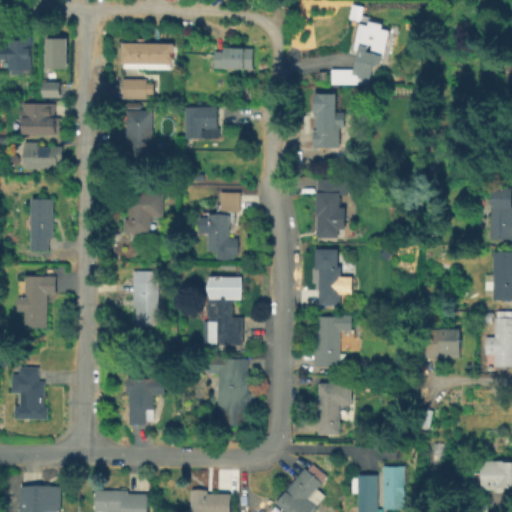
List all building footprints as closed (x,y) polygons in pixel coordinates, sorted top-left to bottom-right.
[(365,6),(361,20),(349,17),(353,3),(365,6)] [(392,26),(380,75),(370,73),(370,84),(333,83),(333,69),(353,69),(358,46),(353,45),(357,24),(368,27),(369,21),(392,26)] [(32,29),(32,69),(9,69),(9,60),(0,60),(0,46),(9,46),(9,39),(18,39),(18,29),(32,29)] [(68,36),(68,67),(48,67),(48,35),(68,36)] [(172,45),(171,61),(152,60),(152,63),(123,63),(123,41),(152,42),(152,45),(172,45)] [(252,48),(252,67),(215,66),(215,51),(224,51),(224,47),(252,48)] [(156,79),(156,97),(123,98),(123,77),(146,77),(146,79),(156,79)] [(46,96),(46,83),(62,83),(62,96),(46,96)] [(255,102),(243,102),(242,86),(255,86),(255,102)] [(342,135),(342,146),(315,146),(316,93),(338,93),(337,111),(345,111),(345,135),(342,135)] [(153,109),(153,168),(126,168),(127,110),(121,110),(121,101),(141,102),(141,109),(153,109)] [(21,134),(21,104),(56,104),(56,134),(21,134)] [(217,105),(218,127),(220,127),(220,137),(186,137),(186,105),(217,105)] [(41,146),(51,146),(51,145),(63,145),(63,161),(59,161),(59,168),(26,167),(26,141),(39,141),(39,145),(41,145),(41,146)] [(349,178),(349,194),(340,193),(340,205),(347,205),(346,228),(339,228),(339,237),(317,237),(317,216),(317,178),(349,178)] [(511,186),(511,238),(491,238),(492,186),(511,186)] [(165,191),(165,215),(154,215),(153,232),(126,232),(126,218),(131,218),(131,191),(165,191)] [(49,237),(49,250),(31,250),(32,198),(54,198),(54,237),(49,237)] [(239,206),(238,215),(232,214),(231,249),(210,249),(211,214),(224,214),(224,206),(239,206)] [(345,250),(345,265),(342,265),(342,304),(320,304),(320,269),(316,269),(316,247),(339,248),(339,250),(345,250)] [(511,252),(511,299),(494,299),(494,252),(511,252)] [(243,275),(243,298),(235,298),(235,316),(245,316),(245,344),(218,344),(218,318),(210,318),(210,291),(209,287),(213,275),(243,275)] [(57,277),(57,293),(48,293),(48,326),(26,326),(26,310),(19,310),(19,296),(26,296),(26,276),(57,277)] [(160,282),(159,325),(137,324),(137,306),(135,306),(135,281),(160,282)] [(511,366),(495,366),(496,354),(486,353),(487,336),(496,336),(496,317),(499,317),(499,310),(511,310),(511,366)] [(493,312),(493,322),(484,322),(484,312),(493,312)] [(339,366),(314,366),(314,329),(318,329),(318,315),(338,315),(338,314),(352,314),(352,330),(339,330),(339,366)] [(462,328),(461,357),(427,356),(428,328),(462,328)] [(249,357),(249,392),(252,392),(251,402),(248,402),(248,424),(219,424),(220,372),(211,372),(211,355),(226,355),(226,357),(249,357)] [(39,368),(38,383),(43,383),(43,408),(47,408),(47,420),(14,420),(14,408),(22,408),(22,391),(13,391),(13,374),(22,374),(22,368),(39,368)] [(165,378),(165,393),(154,393),(154,408),(147,408),(147,423),(130,423),(130,393),(128,392),(128,377),(165,378)] [(342,383),(341,433),(320,433),(321,382),(342,383)] [(432,410),(429,427),(419,425),(423,407),(432,410)] [(511,460),(511,487),(484,487),(484,460),(511,460)] [(316,466),(327,475),(323,480),(325,481),(319,487),(327,493),(311,511),(289,511),(278,502),(307,467),(312,471),(316,466)] [(383,508),(383,466),(406,466),(405,508),(383,508)] [(359,511),(359,475),(378,475),(378,511),(359,511)] [(62,487),(61,511),(30,511),(30,510),(23,510),(24,487),(62,487)] [(148,493),(148,511),(108,511),(108,510),(97,510),(97,489),(129,489),(129,493),(148,493)] [(232,493),(231,511),(192,511),(193,489),(209,489),(208,492),(232,493)] [(283,511),(275,503),(266,511),(283,511)]
